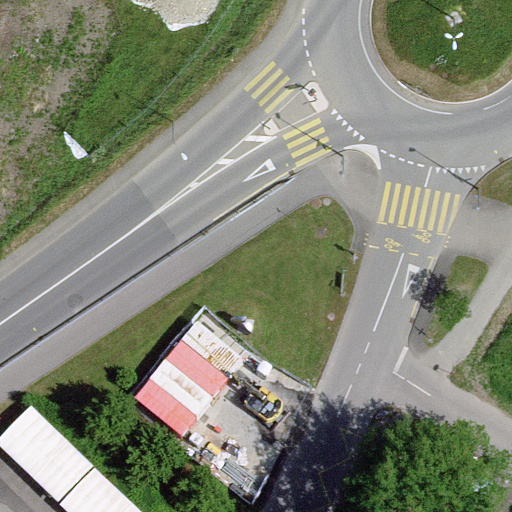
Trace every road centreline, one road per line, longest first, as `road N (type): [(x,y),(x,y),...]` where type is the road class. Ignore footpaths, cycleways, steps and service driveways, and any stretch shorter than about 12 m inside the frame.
road 1 (tertiary): [(351,78),(0,322)]
road 2 (residential): [(440,139),(364,355)]
road 3 (unclassified): [(511,444),(364,355)]
road 4 (residential): [(364,355),(296,511)]
